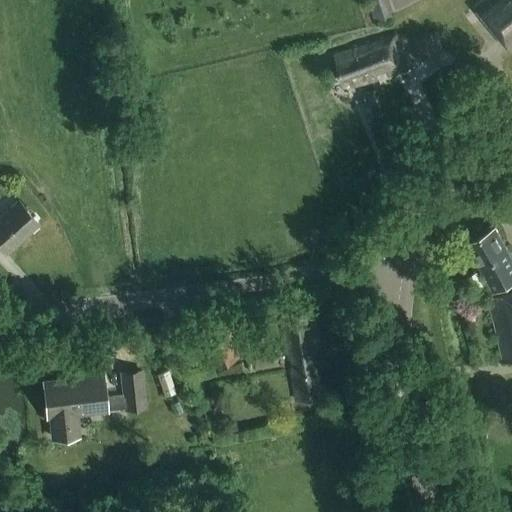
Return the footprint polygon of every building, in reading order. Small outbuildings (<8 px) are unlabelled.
[(367,0),(375,25),(393,19),(387,0),(367,0)] [(511,0),(481,0),(474,7),(511,53),(511,0)] [(416,59),(444,51),(438,33),(411,41),(416,59)] [(387,77),(407,71),(395,36),(354,48),(355,51),(334,57),(342,83),(349,81),(351,87),(377,79),(376,76),(386,73),(387,77)] [(362,93),(367,111),(377,108),(372,91),(362,93)] [(0,247),(5,253),(39,224),(19,201),(0,217),(0,247)] [(511,281),(511,256),(496,228),(466,245),(493,292),(511,281)] [(503,363),(511,360),(511,291),(488,297),(503,363)] [(296,402),(322,397),(314,354),(321,353),(313,311),(281,316),(289,361),(292,360),(294,369),(290,369),(296,402)] [(211,371),(241,358),(225,323),(195,337),(211,371)] [(124,399),(104,401),(102,378),(45,383),(48,420),(52,420),(54,437),(75,435),(73,414),(145,406),(142,373),(122,375),(124,399)]
